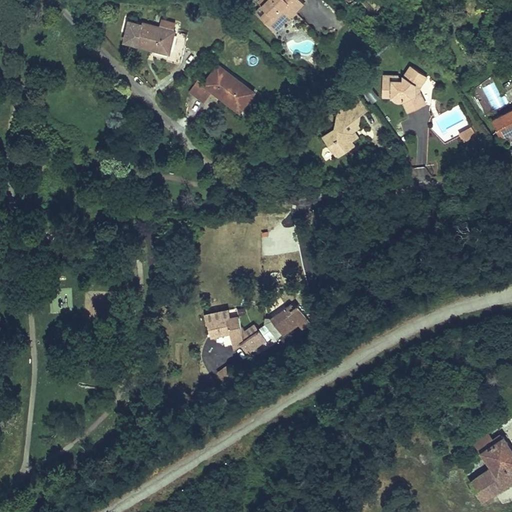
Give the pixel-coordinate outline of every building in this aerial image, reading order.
[(274,0),(272,3),(270,1),(261,10),(267,16),(261,22),(270,30),(281,18),(284,21),(291,13),(294,15),(303,6),(296,0),(274,0)] [(267,16),(261,10),(255,16),(261,22),(267,16)] [(281,18),(270,30),(275,35),(294,15),(291,13),(284,21),(281,18)] [(139,21),(134,42),(166,49),(164,58),(178,61),(185,32),(170,28),(172,20),(159,17),(157,25),(139,21)] [(203,81),(218,93),(220,90),(237,104),(243,96),(246,99),(253,90),(216,63),(203,81)] [(395,82),(374,79),(372,95),(382,96),(388,103),(399,104),(403,114),(415,109),(410,97),(416,94),(415,91),(422,80),(406,69),(397,82),(395,82)] [(375,73),(374,79),(395,82),(390,76),(375,73)] [(220,90),(218,93),(238,109),(246,99),(243,96),(237,104),(220,90)] [(410,97),(415,109),(422,106),(416,94),(410,97)] [(340,106),(357,112),(349,100),(340,106)] [(322,138),(336,157),(352,146),(348,140),(353,136),(351,133),(356,129),(353,125),(358,113),(357,112),(340,106),(334,110),(332,130),(322,138)] [(460,135),(463,142),(475,137),(460,106),(431,119),(442,143),(460,135)] [(511,116),(491,125),(498,143),(511,137),(511,116)] [(263,328),(273,342),(304,319),(296,307),(291,310),(289,307),(269,321),(262,318),(263,328)] [(226,317),(204,320),(206,338),(228,335),(226,317)] [(256,333),(236,346),(243,356),(263,343),(256,333)] [(216,373),(219,377),(228,371),(226,367),(216,373)] [(219,377),(226,388),(236,382),(228,371),(219,377)] [(490,470),(481,476),(493,495),(511,483),(511,462),(503,449),(508,446),(504,438),(479,454),(490,470)] [(511,451),(508,446),(503,449),(511,462),(511,451)] [(493,495),(481,476),(468,484),(480,503),(493,495)]
